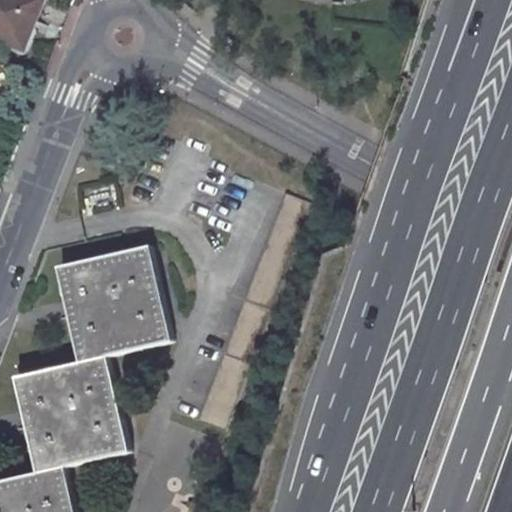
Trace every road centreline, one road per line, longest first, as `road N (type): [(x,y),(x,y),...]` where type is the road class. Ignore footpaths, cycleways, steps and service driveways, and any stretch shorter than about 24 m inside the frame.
road 1 (trunk): [(489,0),(347,391)]
road 2 (residential): [(152,43),(511,240)]
road 3 (trunk): [(461,0),(347,391)]
road 4 (trunk): [(511,130),(377,511)]
road 5 (residential): [(105,56),(86,73),(0,282)]
road 6 (trunk): [(442,511),(511,315)]
road 7 (trunk): [(347,391),(305,511)]
